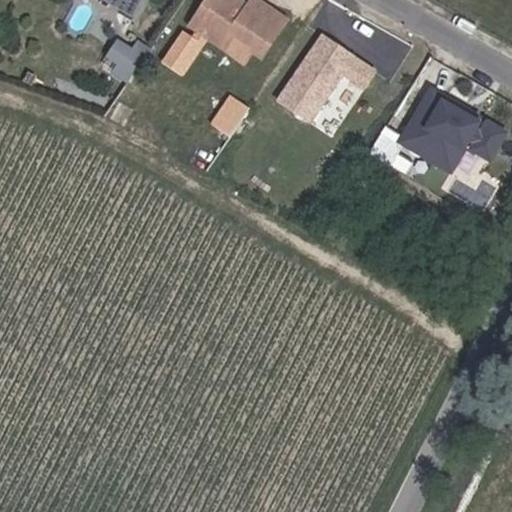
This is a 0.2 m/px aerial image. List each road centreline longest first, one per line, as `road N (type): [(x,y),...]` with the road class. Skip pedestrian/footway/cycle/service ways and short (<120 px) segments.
road 1 (unclassified): [(503,344),(417,511)]
road 2 (residential): [(404,0),(511,60)]
